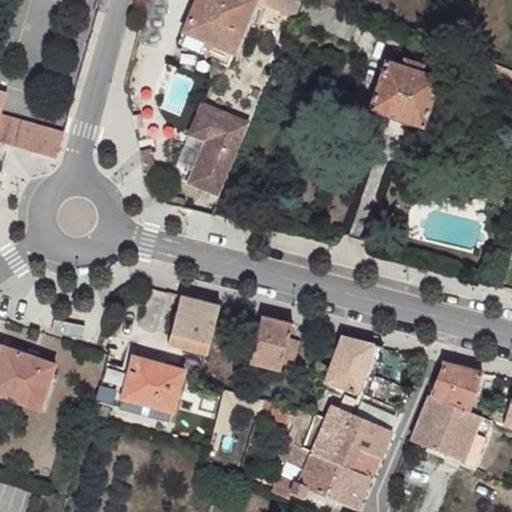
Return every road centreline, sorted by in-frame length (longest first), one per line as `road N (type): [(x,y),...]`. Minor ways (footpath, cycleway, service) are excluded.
road 1 (residential): [(511,339),(114,232)]
road 2 (residential): [(73,174),(120,0)]
road 3 (residential): [(114,232),(88,252),(59,249),(40,235),(44,198),(73,174)]
